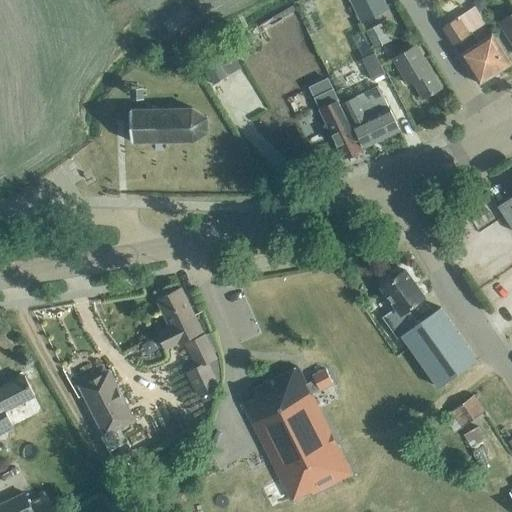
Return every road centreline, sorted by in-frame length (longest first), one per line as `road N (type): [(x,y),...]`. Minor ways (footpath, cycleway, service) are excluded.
road 1 (primary): [(137,253),(222,234),(390,177)]
road 2 (tertiary): [(390,177),(439,272),(511,376)]
road 3 (residential): [(137,253),(124,217),(0,217)]
road 4 (residential): [(493,139),(410,0)]
road 5 (primary): [(0,276),(137,253)]
